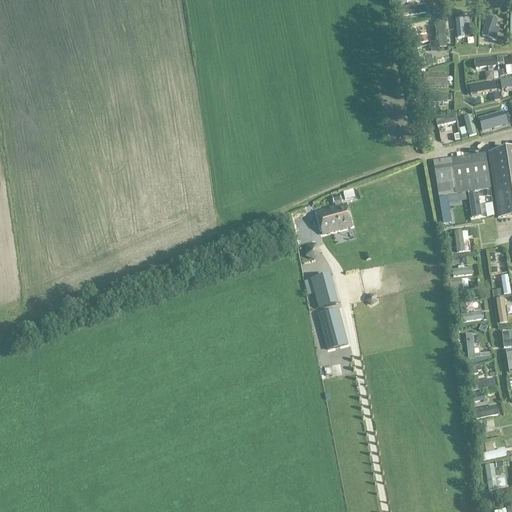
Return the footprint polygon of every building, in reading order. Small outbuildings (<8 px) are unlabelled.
[(400,9),(401,18),(426,15),(425,6),(400,9)] [(496,41),(499,29),(496,28),(498,20),(484,16),(481,24),(485,25),(481,36),(496,41)] [(446,48),(444,24),(436,25),(439,49),(446,48)] [(415,30),(406,33),(410,48),(419,46),(427,44),(425,36),(417,39),(415,30)] [(426,70),(421,49),(413,51),(418,72),(426,70)] [(496,68),(495,60),(474,62),(475,70),(496,68)] [(423,89),(447,89),(447,74),(423,74),(423,89)] [(491,76),(485,78),(488,93),(495,92),(491,76)] [(511,79),(500,81),(501,90),(511,87),(511,79)] [(485,85),(466,88),(467,95),(486,91),(485,85)] [(504,113),(478,120),(482,131),(507,124),(504,113)] [(437,128),(456,124),(454,117),(435,121),(437,128)] [(511,150),(488,154),(498,219),(511,216),(511,150)] [(439,198),(490,190),(485,155),(433,162),(439,198)] [(477,195),(468,196),(471,220),(481,218),(477,195)] [(335,208),(317,213),(323,235),(352,228),(346,206),(342,207),(339,196),(332,198),(335,208)] [(441,198),(445,222),(452,221),(449,197),(441,198)] [(305,212),(299,212),(301,236),(307,236),(305,212)] [(461,231),(453,232),(456,253),(464,252),(461,231)] [(307,248),(306,257),(315,260),(320,253),(315,245),(307,248)] [(507,272),(504,254),(497,255),(499,273),(507,272)] [(472,269),(452,271),(453,278),(472,276),(472,269)] [(337,305),(330,275),(311,280),(319,310),(337,305)] [(510,294),(507,276),(500,277),(503,296),(510,294)] [(477,291),(455,293),(456,302),(478,299),(477,291)] [(369,296),(367,301),(371,305),(376,302),(375,299),(375,296),(369,296)] [(499,325),(507,323),(503,298),(495,299),(499,325)] [(482,320),(481,312),(460,315),(461,323),(482,320)] [(345,348),(336,314),(318,319),(327,353),(345,348)] [(465,335),(468,361),(474,360),(472,335),(465,335)] [(476,365),(479,383),(485,382),(482,364),(476,365)] [(473,411),(475,421),(498,416),(496,406),(473,411)] [(500,431),(486,433),(487,439),(501,437),(500,431)] [(492,443),(495,457),(501,455),(498,441),(492,443)] [(494,465),(485,467),(488,492),(497,491),(494,465)] [(507,498),(507,497),(506,490),(497,492),(499,499),(507,498)]
